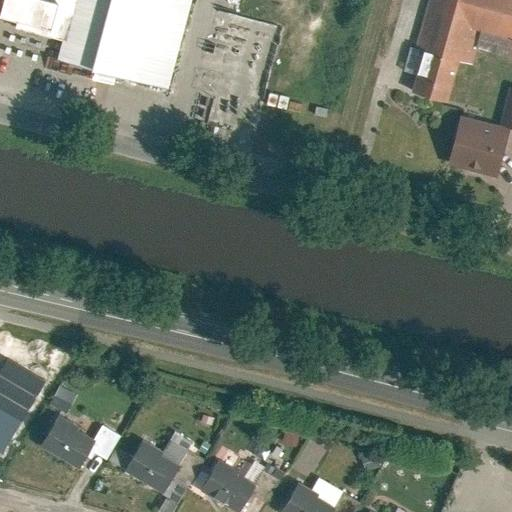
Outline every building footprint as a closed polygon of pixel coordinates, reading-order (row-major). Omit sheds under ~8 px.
[(5,0),(2,13),(20,18),(18,24),(66,37),(60,57),(171,87),(194,0),(5,0)] [(511,0),(431,0),(419,43),(426,45),(414,87),(450,97),(461,57),(476,61),(480,43),(511,52),(511,0)] [(511,124),(511,86),(502,121),(511,124)] [(511,126),(463,113),(450,161),(498,174),(511,126)] [(0,367),(0,451),(2,453),(44,381),(5,359),(0,367)] [(60,380),(48,402),(65,411),(76,389),(60,380)] [(98,435),(61,414),(43,445),(80,466),(98,435)] [(182,458),(145,438),(128,468),(165,489),(182,458)] [(257,481),(220,460),(204,488),(242,509),(257,481)] [(331,511),(338,502),(301,481),(284,511),(285,511),(331,511)]
